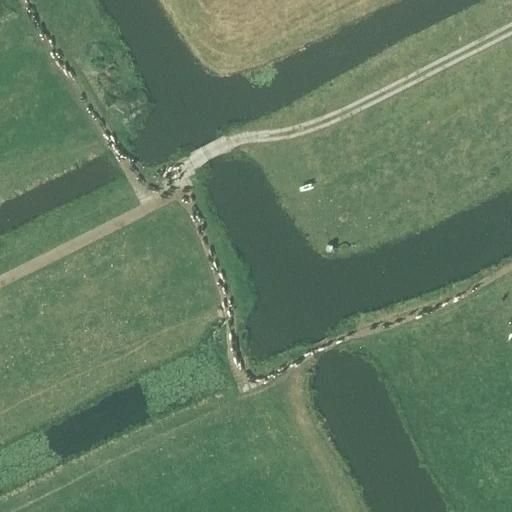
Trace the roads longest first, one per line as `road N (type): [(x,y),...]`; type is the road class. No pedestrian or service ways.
road 1 (track): [(511,30),(341,116),(231,142),(184,167),(157,203),(0,281)]
road 2 (track): [(175,179),(226,299),(227,341),(244,388),(342,338),(438,307),(511,267)]
